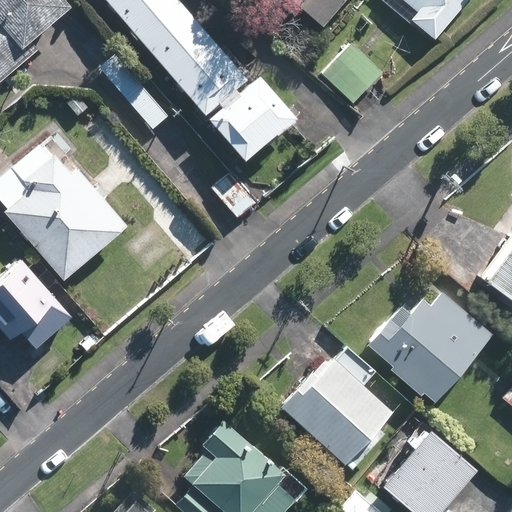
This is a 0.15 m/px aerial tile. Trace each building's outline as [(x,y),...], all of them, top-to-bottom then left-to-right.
[(0,0),(0,80),(33,53),(25,43),(62,11),(52,0),(0,0)] [(163,0),(90,0),(231,166),(282,123),(246,80),(238,88),(163,0)] [(266,0),(309,35),(337,0),(266,0)] [(373,0),(373,1),(427,44),(462,0),(373,0)] [(347,44),(316,74),(347,105),(378,74),(347,44)] [(108,55),(93,68),(150,132),(165,118),(108,55)] [(89,105),(72,118),(102,155),(119,142),(89,105)] [(0,212),(0,217),(55,284),(120,230),(75,176),(82,170),(50,133),(0,174),(0,210),(1,212),(0,212)] [(220,178),(207,190),(234,219),(252,202),(239,187),(233,193),(220,178)] [(511,223),(470,281),(511,311),(511,223)] [(0,343),(0,344),(12,334),(25,351),(64,319),(17,262),(0,275),(0,343)] [(413,393),(424,402),(482,333),(433,291),(419,307),(411,301),(401,312),(394,306),(359,346),(383,366),(379,370),(410,397),(413,393)] [(321,355),(270,408),(339,472),(376,434),(367,426),(382,410),(357,385),(372,370),(345,345),(329,362),(321,355)] [(511,378),(496,398),(511,410),(511,378)] [(276,474),(214,421),(193,445),(198,449),(173,477),(181,484),(165,503),(176,511),(274,511),(287,498),(269,482),(276,474)] [(415,430),(367,486),(398,511),(424,511),(461,468),(415,430)] [(379,511),(352,488),(331,511),(379,511)] [(146,511),(127,494),(110,511),(146,511)]
